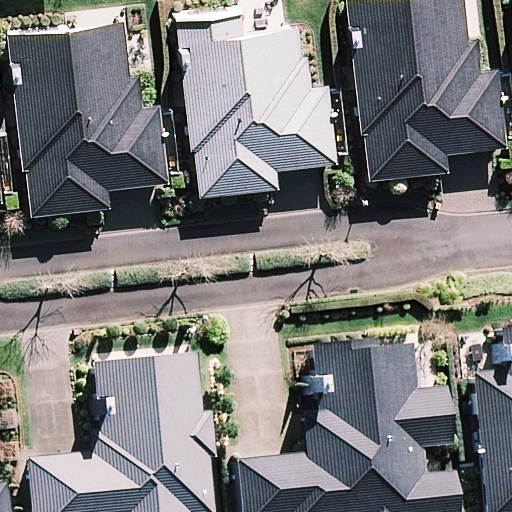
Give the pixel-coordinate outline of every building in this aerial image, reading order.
[(457,0),(347,0),(367,173),(438,165),(436,147),(498,140),(490,71),(476,73),(472,38),(462,39),(457,0)] [(239,8),(184,14),(205,191),(275,183),(273,165),(335,158),(327,89),(313,91),(309,56),(299,57),(295,27),(242,33),(239,8)] [(117,21),(8,34),(29,211),(100,202),(98,185),(160,177),(152,109),(138,110),(134,75),(124,77),(117,21)] [(500,375),(468,379),(483,511),(511,511),(511,332),(496,334),(500,375)] [(439,438),(434,393),(408,396),(402,347),(369,350),(367,335),(314,341),(322,415),(299,417),(304,458),(239,465),(244,511),(447,511),(444,476),(418,479),(414,441),(439,438)] [(196,414),(189,357),(86,369),(96,455),(23,463),(28,511),(207,511),(202,461),(208,460),(202,413),(196,414)]
